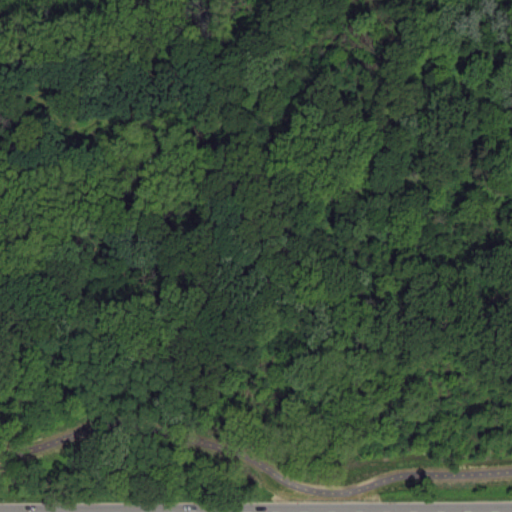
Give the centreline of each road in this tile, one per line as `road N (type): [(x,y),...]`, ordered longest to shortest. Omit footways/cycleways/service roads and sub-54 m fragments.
road 1 (primary): [(511,506),(156,511)]
road 2 (primary): [(156,511),(0,511)]
